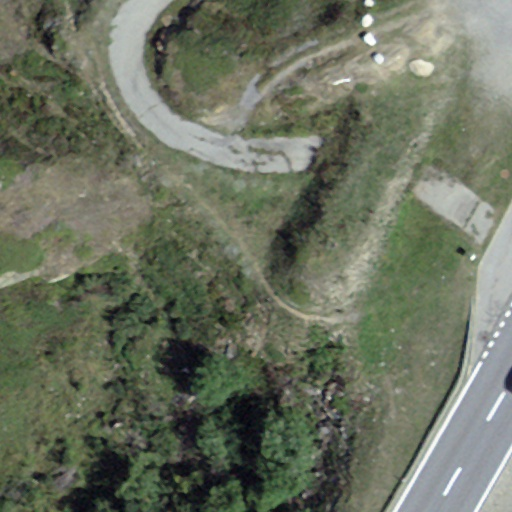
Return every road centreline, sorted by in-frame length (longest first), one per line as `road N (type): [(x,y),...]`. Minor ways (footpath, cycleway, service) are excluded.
road 1 (residential): [(156,0),(142,13),(134,48),(149,106),(220,149),(316,148)]
road 2 (track): [(191,138),(250,106),(313,51),(435,0)]
road 3 (primary): [(511,374),(438,511)]
